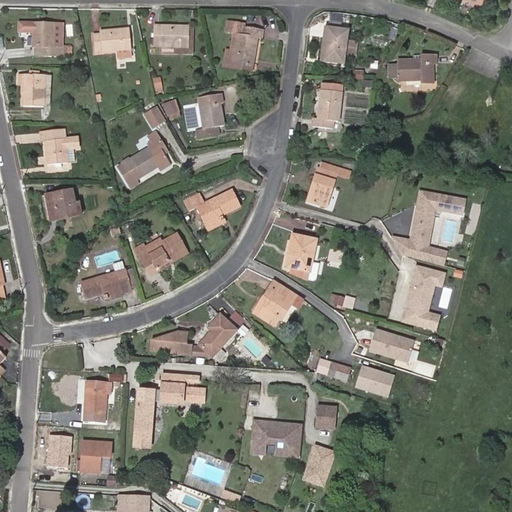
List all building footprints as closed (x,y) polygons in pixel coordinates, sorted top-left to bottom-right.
[(225,63),(252,68),(258,37),(262,38),(264,31),(245,27),(246,24),(237,22),(237,26),(227,25),(226,32),(234,33),(231,51),(227,50),(225,63)] [(54,47),(55,24),(20,23),(20,32),(34,32),(33,47),(35,47),(34,55),(66,57),(67,48),(54,47)] [(189,48),(190,27),(154,26),(154,47),(162,47),(189,48)] [(194,55),(194,27),(190,27),(189,48),(162,47),(162,54),(194,55)] [(328,29),(324,62),(344,65),(349,32),(328,29)] [(117,51),(118,59),(131,58),(128,30),(101,32),(101,35),(94,35),(95,53),(117,51)] [(421,81),(422,84),(434,84),(433,64),(437,64),(436,55),(421,56),(421,60),(389,61),(389,82),(421,81)] [(224,67),(251,72),(252,68),(225,63),(224,67)] [(44,107),(45,75),(25,74),(24,86),(23,106),(44,107)] [(52,76),(45,75),(44,107),(50,108),(52,76)] [(154,81),(156,92),(163,90),(161,80),(154,81)] [(312,127),(334,130),(335,121),(339,122),(343,93),(343,86),(322,84),(322,90),(318,119),(313,118),(312,127)] [(210,128),(218,127),(224,126),(221,104),(223,103),(222,94),(199,98),(203,129),(196,130),(197,139),(212,137),(210,128)] [(171,120),(181,117),(176,101),(164,104),(167,117),(170,116),(171,120)] [(144,114),(153,130),(166,122),(157,107),(144,114)] [(210,128),(212,137),(220,136),(218,127),(210,128)] [(44,133),(45,141),(48,165),(57,164),(63,163),(76,162),(75,149),(80,149),(79,137),(66,139),(65,130),(44,133)] [(158,167),(167,161),(164,155),(155,142),(159,139),(155,133),(143,141),(148,149),(118,167),(129,185),(136,181),(158,167)] [(155,142),(164,155),(168,153),(159,139),(155,142)] [(158,167),(161,171),(170,166),(167,161),(158,167)] [(337,175),(348,179),(350,171),(322,162),(320,170),(337,175)] [(337,175),(320,170),(318,176),(316,175),(312,186),(314,187),(310,203),(327,208),(337,175)] [(129,185),(132,189),(139,185),(136,181),(129,185)] [(78,214),(76,203),(73,190),(45,195),(50,220),(78,214)] [(204,204),(199,195),(185,202),(189,212),(198,208),(209,230),(225,223),(221,216),(239,207),(232,191),(204,204)] [(412,243),(429,246),(435,216),(431,215),(432,210),(463,216),(466,202),(423,194),(421,203),(422,203),(421,208),(419,208),(412,243)] [(143,245),(136,250),(146,267),(154,262),(159,271),(188,254),(177,234),(162,242),(160,239),(145,248),(143,245)] [(318,240),(293,235),(286,267),(292,269),(291,273),(303,279),(308,279),(314,281),(317,279),(320,264),(313,262),(318,240)] [(412,243),(392,239),(404,255),(425,261),(428,248),(429,246),(412,243)] [(440,252),(428,248),(425,261),(436,264),(440,252)] [(341,263),(343,253),(332,251),(330,261),(341,263)] [(451,255),(440,252),(436,264),(447,268),(451,255)] [(105,298),(121,294),(131,291),(131,289),(126,271),(123,262),(114,264),(117,274),(82,283),(87,300),(104,295),(105,298)] [(446,275),(417,268),(414,279),(416,280),(415,284),(413,283),(406,309),(421,313),(418,325),(429,328),(432,315),(428,314),(436,286),(442,287),(446,275)] [(138,287),(133,269),(126,271),(131,289),(138,287)] [(304,299),(294,293),(275,281),(270,289),(271,290),(259,309),(258,308),(255,313),(275,326),(279,320),(281,321),(292,305),(298,308),(304,299)] [(332,293),(330,300),(340,303),(342,296),(332,293)] [(121,294),(105,298),(106,302),(122,297),(121,294)] [(207,327),(195,340),(197,342),(208,353),(209,352),(213,356),(216,356),(220,351),(214,346),(233,325),(216,309),(204,323),(207,327)] [(418,325),(421,313),(406,309),(403,321),(418,325)] [(439,317),(432,315),(429,328),(436,330),(439,317)] [(184,329),(147,340),(146,351),(186,353),(187,342),(183,341),(184,329)] [(409,363),(415,342),(397,337),(397,339),(393,338),(394,336),(376,331),(370,352),(409,363)] [(197,342),(187,342),(186,353),(208,353),(197,342)] [(333,362),(329,376),(347,381),(351,368),(333,362)] [(364,364),(356,386),(390,397),(398,374),(364,364)] [(124,383),(124,375),(110,374),(110,381),(124,383)] [(162,391),(139,389),(135,436),(151,437),(154,400),(182,402),(184,381),(198,382),(198,376),(164,374),(162,391)] [(107,393),(108,383),(89,382),(86,421),(105,422),(107,393)] [(187,400),(195,401),(203,401),(204,389),(198,389),(196,389),(188,388),(187,400)] [(335,428),(336,408),(319,406),(317,426),(335,428)] [(266,431),(266,422),(255,421),(254,430),(266,431)] [(299,456),(301,425),(266,422),(266,431),(254,430),(252,453),(265,454),(265,443),(279,444),(287,444),(286,455),(299,456)] [(71,438),(49,436),(47,467),(69,469),(71,438)] [(135,436),(135,445),(150,447),(151,437),(135,436)] [(102,458),(111,459),(112,443),(84,442),(82,472),(101,473),(102,458)] [(269,444),(268,454),(276,455),(277,445),(269,444)] [(286,455),(287,444),(279,444),(278,455),(286,455)] [(325,489),(337,453),(315,445),(303,482),(325,489)] [(102,458),(101,473),(110,473),(111,459),(102,458)] [(224,497),(231,500),(233,494),(226,492),(224,497)] [(231,500),(239,503),(241,497),(233,494),(231,500)] [(124,496),(123,511),(148,511),(149,498),(124,496)]
